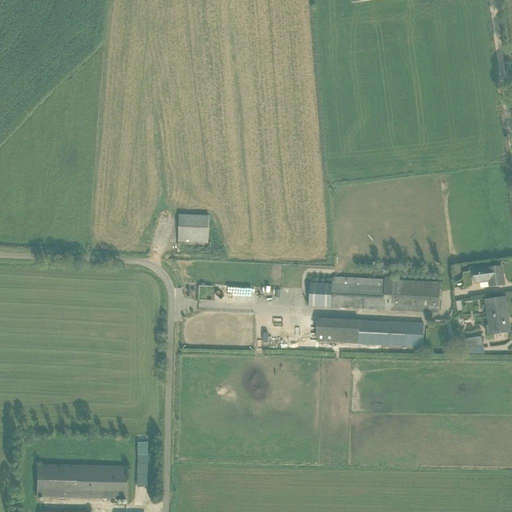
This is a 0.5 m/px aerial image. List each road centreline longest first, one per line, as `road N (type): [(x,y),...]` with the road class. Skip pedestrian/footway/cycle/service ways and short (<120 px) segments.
road 1 (unclassified): [(0,253),(135,260),(164,275),(172,311),(164,511)]
road 2 (unknown): [(172,311),(436,322),(454,299),(511,289)]
road 3 (unclassified): [(511,157),(490,0)]
